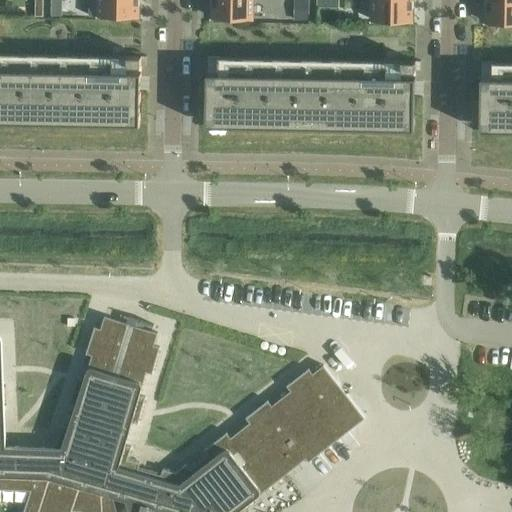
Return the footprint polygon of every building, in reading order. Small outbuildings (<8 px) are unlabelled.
[(138,0),(88,0),(89,15),(138,15),(138,0)] [(251,0),(212,0),(212,17),(252,18),(251,0)] [(411,0),(372,0),(372,20),(411,20),(411,0)] [(511,0),(485,0),(485,22),(511,22),(511,0)] [(0,121),(140,124),(140,91),(141,77),(141,72),(141,65),(141,55),(127,55),(0,52),(0,121)] [(207,73),(206,125),(414,129),(414,96),(415,82),(415,77),(415,70),(415,60),(401,60),(207,56),(207,73)] [(480,78),(479,130),(511,130),(511,61),(481,61),(480,78)] [(0,511),(235,511),(305,458),(308,461),(365,417),(323,364),(313,372),(309,367),(286,385),(290,390),(271,404),(268,399),(245,417),(249,422),(230,436),(227,432),(205,449),(208,454),(189,468),(186,464),(175,472),(162,468),(161,474),(138,467),(140,461),(128,458),(131,446),(125,444),(128,435),(132,421),(138,423),(145,396),(139,394),(146,371),(152,373),(160,346),(154,344),(157,332),(104,315),(100,328),(94,326),(86,353),(91,355),(84,377),(78,375),(69,402),(75,404),(68,427),(62,425),(55,447),(42,446),(18,445),(6,445),(5,433),(4,409),(3,381),(2,340),(2,339),(2,337),(1,336),(0,334),(0,511)]
